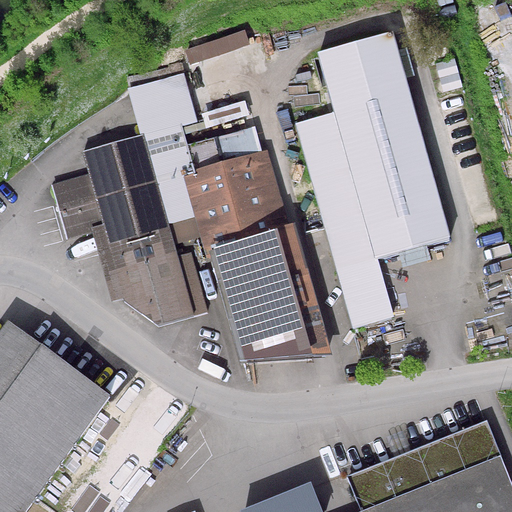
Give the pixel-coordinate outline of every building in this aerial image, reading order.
[(447,230),(389,31),(320,51),(337,110),(298,121),(356,323),(391,313),(374,252),(447,230)] [(184,134),(248,115),(244,102),(201,114),(203,122),(198,123),(182,75),(129,90),(141,133),(171,243),(200,233),(205,252),(210,250),(289,227),(267,151),(261,151),(255,125),(187,146),(184,134)] [(171,243),(141,133),(87,149),(93,172),(54,184),(63,214),(69,236),(102,226),(118,278),(124,298),(159,325),(206,313),(191,255),(175,259),(171,243)] [(276,356),(331,351),(296,225),(289,227),(210,250),(240,360),(276,356)] [(15,324),(0,343),(0,511),(30,511),(116,395),(15,324)] [(511,511),(511,481),(486,419),(351,474),(364,507),(351,511),(511,511)]
